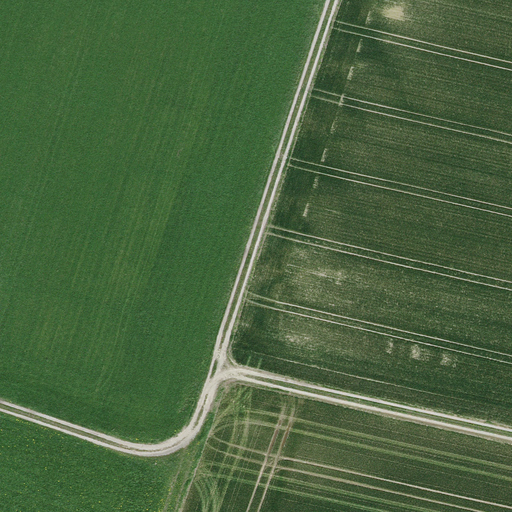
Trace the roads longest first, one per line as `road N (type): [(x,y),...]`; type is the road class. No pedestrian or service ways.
road 1 (track): [(327,0),(215,371)]
road 2 (track): [(215,371),(511,434)]
road 3 (track): [(180,459),(0,405)]
road 4 (track): [(163,511),(215,371)]
